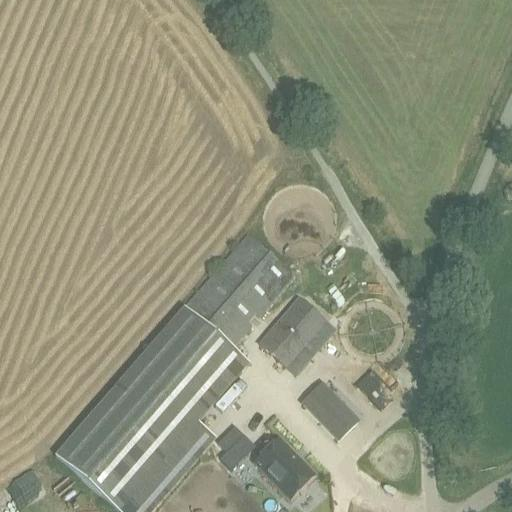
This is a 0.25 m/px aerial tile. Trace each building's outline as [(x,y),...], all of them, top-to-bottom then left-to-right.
[(295,279),(248,239),(186,312),(232,352),(252,328),(248,325),(255,316),(260,320),(295,279)] [(286,371),(326,325),(299,302),(260,347),(286,371)] [(55,462),(113,511),(123,511),(249,368),(185,312),(55,462)] [(393,401),(380,388),(379,388),(368,377),(357,389),(367,399),(366,399),(381,413),(393,401)] [(324,387),(305,406),(339,442),(359,423),(324,387)] [(315,479),(279,443),(255,467),(291,503),(315,479)] [(238,467),(227,456),(220,463),(231,474),(238,467)] [(324,489),(338,477),(329,467),(315,479),(324,489)] [(0,501),(5,511),(27,511),(65,494),(55,473),(0,499),(0,501)]
